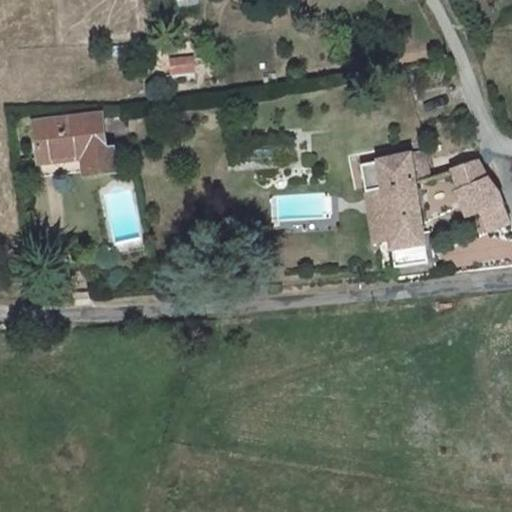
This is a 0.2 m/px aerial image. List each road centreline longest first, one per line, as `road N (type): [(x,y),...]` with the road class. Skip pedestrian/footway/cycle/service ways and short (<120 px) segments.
road 1 (unclassified): [(0,313),(511,278)]
road 2 (residential): [(433,0),(492,151)]
